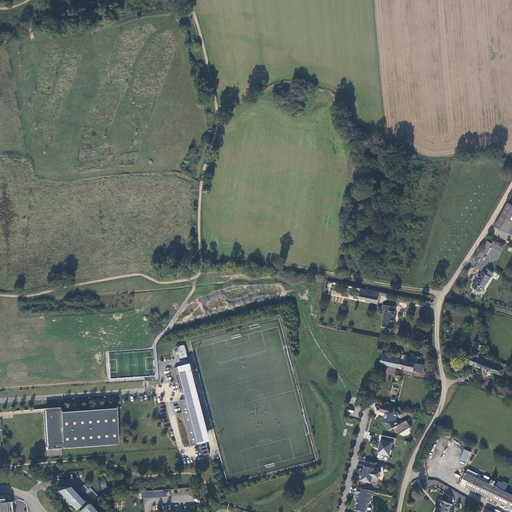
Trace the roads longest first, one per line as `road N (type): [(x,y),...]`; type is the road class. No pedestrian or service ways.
road 1 (track): [(201,258),(431,290),(511,313)]
road 2 (residential): [(398,511),(445,382),(437,312),(489,229)]
